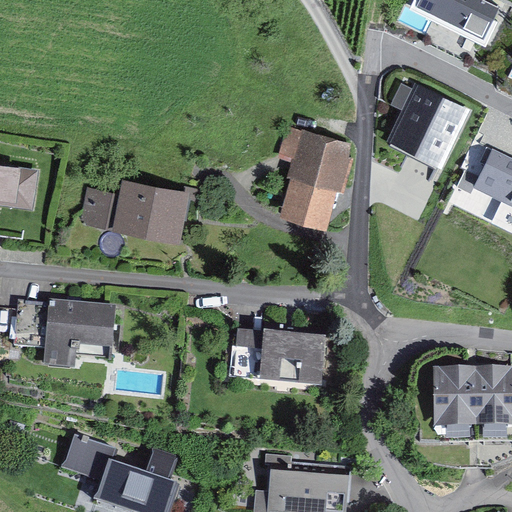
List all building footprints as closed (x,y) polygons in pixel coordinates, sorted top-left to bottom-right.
[(497,8),(480,0),(420,0),(418,7),(483,38),(497,8)] [(468,111),(416,86),(389,142),(441,167),(468,111)] [(290,178),(279,217),(325,229),(336,190),(342,192),(346,177),(348,178),(354,157),(348,156),(351,142),(283,123),(275,152),(291,157),(286,177),(290,178)] [(511,160),(493,151),(475,187),(511,205),(511,160)] [(38,169),(0,163),(0,205),(32,210),(38,169)] [(181,243),(191,191),(120,178),(117,193),(86,187),(81,217),(86,226),(181,243)] [(115,305),(47,301),(47,304),(15,302),(12,347),(44,349),(43,367),(74,368),(75,356),(111,359),(115,305)] [(320,390),(324,339),(232,333),(229,384),(320,390)] [(511,368),(475,369),(476,441),(511,441),(511,428),(511,368)] [(476,441),(475,369),(432,369),(433,429),(440,429),(440,442),(476,441)] [(110,466),(115,451),(69,437),(58,470),(98,483),(91,505),(114,511),(168,511),(176,488),(110,466)] [(344,511),(347,468),(290,464),(290,457),(263,455),(263,467),(267,467),(266,491),(255,490),(253,511),(344,511)]
